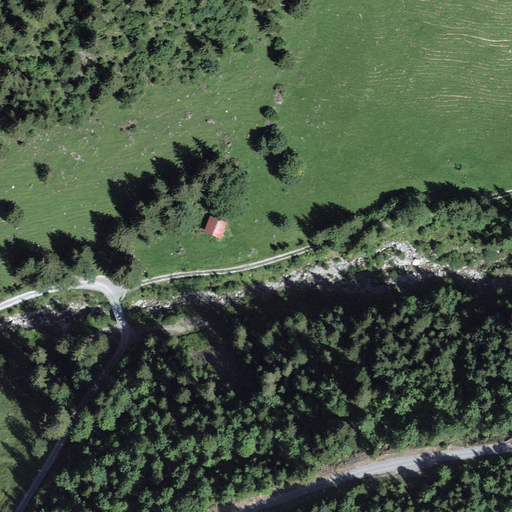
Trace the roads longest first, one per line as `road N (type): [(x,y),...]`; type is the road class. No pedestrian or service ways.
road 1 (track): [(511,193),(416,204),(277,260),(106,289)]
road 2 (track): [(511,447),(366,476),(268,511)]
road 3 (track): [(21,511),(120,354),(126,325)]
road 4 (track): [(126,325),(0,380)]
